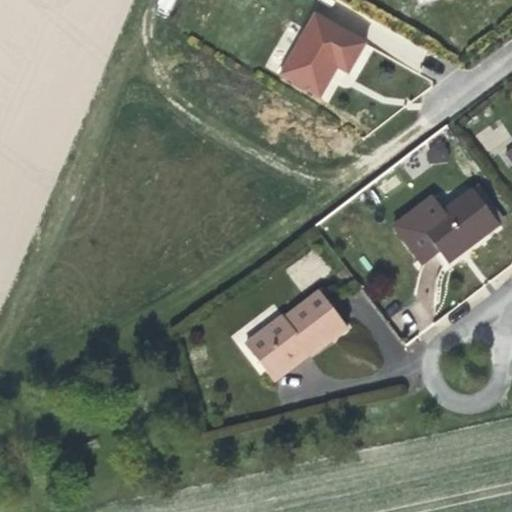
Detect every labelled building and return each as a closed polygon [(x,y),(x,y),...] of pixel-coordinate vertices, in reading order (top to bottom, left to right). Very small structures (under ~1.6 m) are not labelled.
[(348,75),(366,44),(315,15),(280,76),(320,99),(332,80),(326,77),(329,73),(333,66),(348,75)] [(504,221),(477,187),(473,190),(500,225),(504,221)] [(461,254),(500,225),(473,190),(443,213),(421,229),(410,214),(393,227),(418,260),(435,248),(439,253),(447,264),(461,254)] [(421,229),(443,213),(432,198),(410,214),(421,229)] [(422,266),(439,253),(435,248),(418,260),(422,266)] [(347,329),(320,293),(284,319),(282,317),(245,346),(268,375),(303,349),(309,356),(310,357),(347,329)] [(294,366),(309,356),(303,349),(268,375),(273,382),(294,366)]
